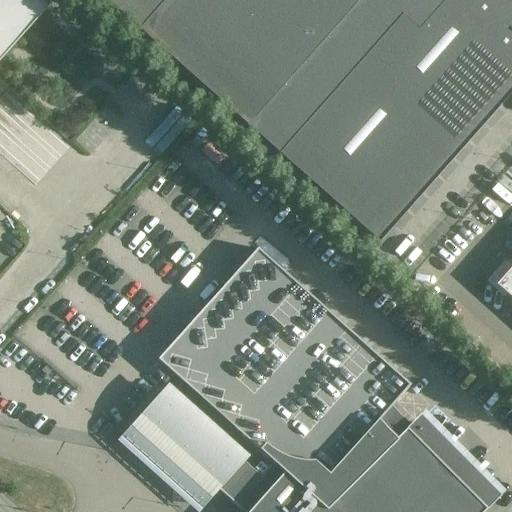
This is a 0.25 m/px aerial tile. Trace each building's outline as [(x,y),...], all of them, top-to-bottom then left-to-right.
[(0,0),(0,60),(49,5),(43,0),(0,0)] [(276,154),(414,0),(102,0),(137,31),(246,127),(276,154)] [(414,0),(276,154),(280,157),(377,243),(511,91),(511,6),(505,0),(414,0)] [(25,114),(25,175),(50,175),(50,151),(69,151),(69,132),(46,132),(46,114),(25,114)] [(131,430),(125,437),(201,504),(214,487),(242,511),(483,511),(494,501),(464,471),(470,466),(445,441),(439,447),(409,416),(404,422),(390,408),(409,385),(256,249),(157,360),(182,382),(170,396),(164,390),(141,416),(136,413),(125,425),(131,430)] [(511,292),(511,262),(497,278),(511,292)]
